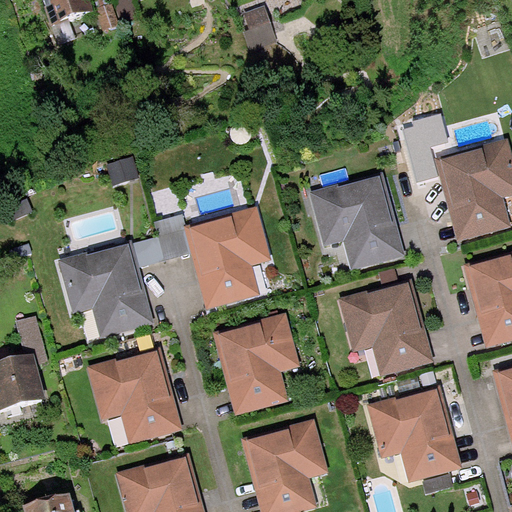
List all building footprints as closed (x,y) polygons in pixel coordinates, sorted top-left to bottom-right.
[(90,0),(43,0),(51,21),(92,7),(90,0)] [(134,0),(114,0),(122,24),(140,18),(134,0)] [(120,24),(113,2),(96,8),(103,29),(120,24)] [(265,5),(244,12),(250,31),(243,33),(250,53),(278,43),(265,5)] [(427,180),(438,176),(431,147),(449,142),(442,113),(413,120),(414,126),(403,129),(416,183),(427,180)] [(441,156),(434,158),(457,241),(511,226),(503,197),(511,194),(511,152),(508,138),(483,144),(484,147),(442,159),(441,156)] [(134,157),(107,165),(113,185),(140,178),(134,157)] [(338,184),(309,192),(324,245),(344,239),(352,270),(406,255),(383,172),(379,173),(380,175),(339,186),(338,184)] [(28,198),(7,207),(13,221),(34,212),(28,198)] [(187,225),(184,226),(192,253),(207,309),(261,294),(253,265),(273,260),(258,206),(233,212),(233,215),(192,227),(191,224),(187,225)] [(184,226),(187,225),(183,213),(155,221),(159,236),(165,261),(192,253),(184,226)] [(139,268),(165,261),(159,236),(132,243),(139,268)] [(87,252),(58,260),(72,313),(92,307),(100,338),(154,323),(139,268),(132,243),(131,240),(127,241),(128,243),(87,254),(87,252)] [(470,262),(464,264),(486,348),(511,340),(511,254),(471,265),(470,262)] [(367,290),(338,298),(353,351),(373,346),(381,376),(434,362),(412,278),(408,279),(408,282),(368,293),(367,290)] [(219,330),(213,332),(235,415),(289,401),(282,372),(301,366),(286,312),(261,319),(262,322),(220,333),(219,330)] [(37,313),(15,319),(25,354),(34,352),(37,364),(49,361),(37,313)] [(115,358),(86,366),(101,419),(121,414),(129,444),(183,430),(160,346),(156,347),(156,350),(116,361),(115,358)] [(25,354),(0,360),(0,408),(46,397),(37,364),(34,352),(25,354)] [(498,368),(492,370),(511,444),(511,367),(499,371),(498,368)] [(396,397),(367,405),(381,458),(401,452),(409,483),(463,468),(440,384),(436,386),(437,388),(396,399),(396,397)] [(248,436),(241,438),(261,511),(299,511),(318,507),(310,478),(329,473),(315,418),(289,425),(290,428),(248,439),(248,436)] [(145,465),(116,473),(126,511),(205,511),(189,452),(185,454),(186,456),(145,467),(145,465)] [(450,474),(422,481),(426,494),(454,487),(450,474)] [(74,511),(70,492),(22,504),(24,511),(74,511)]
